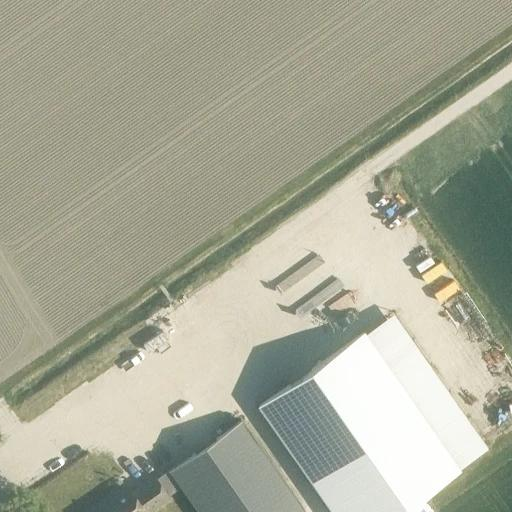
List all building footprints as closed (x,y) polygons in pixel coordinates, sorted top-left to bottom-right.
[(511,109),(511,103),(489,105),(490,117),(511,114),(511,109)] [(436,144),(438,151),(427,155),(435,175),(457,166),(455,161),(476,153),(469,132),(436,144)] [(393,174),(383,178),(395,206),(405,201),(393,174)] [(494,195),(473,206),(460,180),(442,189),(461,228),(468,225),(485,257),(505,247),(500,236),(496,238),(482,211),(498,203),(494,195)] [(363,229),(396,223),(394,210),(374,214),(372,204),(359,206),(363,229)] [(394,227),(401,237),(420,223),(413,213),(394,227)] [(424,253),(418,263),(428,269),(442,246),(413,228),(405,241),(424,253)] [(301,256),(316,245),(307,233),(292,243),(301,256)] [(407,251),(384,264),(396,283),(418,270),(407,251)] [(511,290),(511,257),(495,260),(497,272),(504,271),(507,291),(511,290)] [(409,287),(414,298),(432,290),(428,279),(409,287)] [(431,324),(447,341),(464,325),(448,308),(431,324)] [(468,317),(475,326),(486,317),(478,308),(468,317)] [(376,329),(386,322),(378,310),(361,322),(374,341),(381,336),(376,329)] [(483,335),(492,343),(486,349),(503,363),(511,351),(511,345),(489,327),(483,335)] [(362,334),(261,405),(336,511),(391,511),(455,468),(362,334)] [(463,363),(480,352),(474,343),(457,355),(463,363)] [(501,370),(511,376),(511,374),(511,356),(510,355),(501,370)] [(484,390),(498,374),(486,363),(472,379),(484,390)] [(90,394),(109,382),(103,374),(85,386),(90,394)] [(412,394),(417,403),(435,391),(430,383),(412,394)] [(423,410),(433,426),(452,415),(442,399),(423,410)] [(106,500),(90,511),(89,511),(146,511),(168,497),(163,489),(176,480),(198,511),(298,511),(303,509),(241,419),(169,470),(156,479),(154,477),(132,492),(129,489),(109,503),(106,500)] [(457,457),(474,442),(463,430),(446,445),(457,457)]
